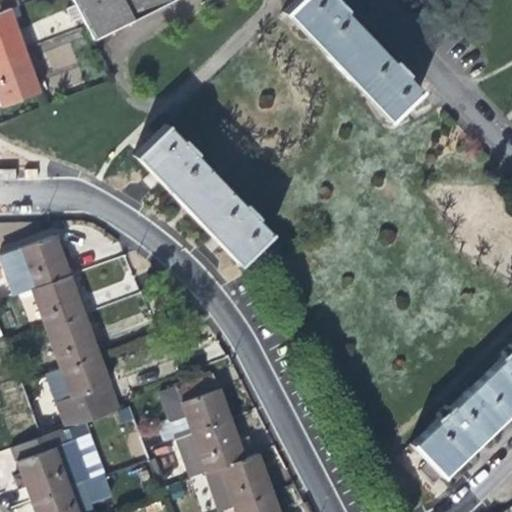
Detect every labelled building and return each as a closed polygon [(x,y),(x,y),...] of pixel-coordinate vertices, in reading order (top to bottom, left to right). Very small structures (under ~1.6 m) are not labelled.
[(12,0),(0,0),(0,13),(15,8),(12,0)] [(68,0),(72,7),(79,20),(83,29),(91,42),(173,0),(68,0)] [(329,0),(327,2),(325,0),(294,0),(280,13),(383,125),(415,95),(398,77),(401,73),(396,68),(391,63),(388,66),(338,13),(341,9),(334,2),(332,0),(329,0)] [(66,24),(79,20),(72,7),(61,11),(66,24)] [(0,59),(22,51),(12,22),(20,20),(15,8),(0,13),(0,59)] [(34,85),(22,51),(0,59),(0,106),(45,91),(41,82),(34,85)] [(162,127),(134,155),(130,159),(155,185),(214,246),(235,267),(266,237),(248,219),(252,215),(241,205),(238,207),(188,155),(191,152),(180,140),(177,143),(162,127)] [(0,271),(9,296),(27,290),(61,278),(64,276),(61,268),(62,268),(58,258),(54,247),(50,249),(46,238),(0,254),(0,271)] [(27,290),(42,330),(76,317),(80,316),(73,299),(70,300),(67,292),(61,278),(27,290)] [(81,330),(76,317),(42,330),(57,370),(95,356),(88,338),(85,339),(81,330)] [(408,447),(424,464),(438,478),(472,446),(511,408),(511,348),(511,350),(507,347),(498,356),(501,359),(446,410),(443,408),(434,417),(436,420),(408,447)] [(102,375),(95,356),(57,370),(68,400),(56,405),(65,430),(116,412),(102,375)] [(52,406),(56,405),(68,400),(57,370),(42,376),(52,406)] [(209,374),(171,389),(175,397),(163,402),(177,437),(221,420),(225,419),(221,406),(209,374)] [(160,393),(163,402),(175,397),(171,389),(160,393)] [(228,438),(221,420),(177,437),(173,438),(187,479),(248,456),(241,439),(230,444),(228,438)] [(23,493),(26,504),(76,486),(83,484),(69,443),(64,444),(60,432),(8,450),(13,463),(16,461),(21,476),(10,480),(14,491),(21,489),(23,493)] [(199,511),(220,511),(230,508),(263,496),(267,494),(261,477),(256,479),(253,471),(248,456),(187,479),(186,479),(199,511)] [(174,499),(185,495),(180,483),(169,487),(174,499)] [(84,511),(76,486),(26,504),(29,511),(84,511)] [(268,511),(263,496),(230,508),(231,511),(268,511)]
